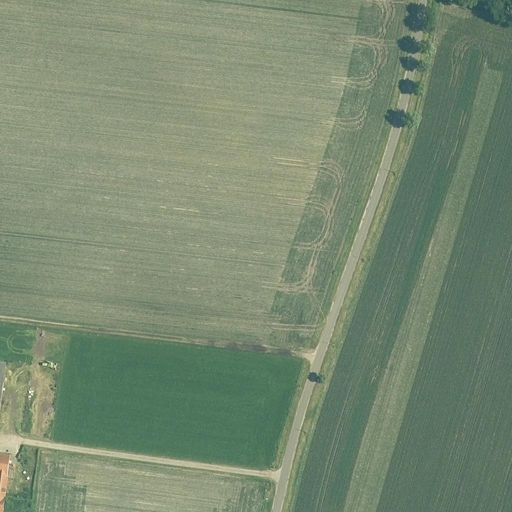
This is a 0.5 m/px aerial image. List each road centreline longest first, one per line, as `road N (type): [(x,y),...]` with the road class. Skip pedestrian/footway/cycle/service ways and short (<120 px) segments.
road 1 (residential): [(279,511),(315,371),(392,156),(423,0)]
road 2 (unknown): [(24,443),(284,480)]
